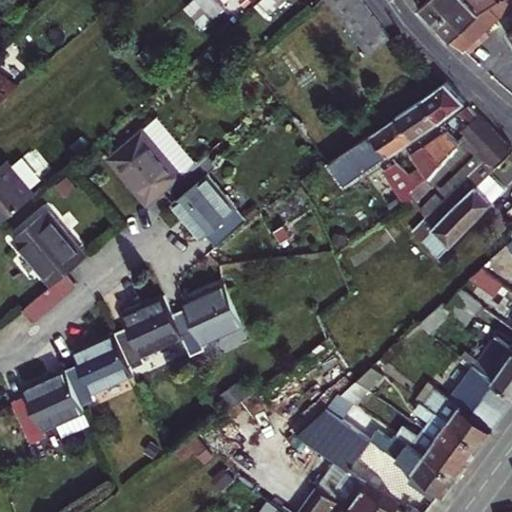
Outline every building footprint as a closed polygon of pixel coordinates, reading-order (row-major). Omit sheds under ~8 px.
[(194,0),(187,6),(204,26),(227,6),(223,2),(221,0),(194,0)] [(261,0),(257,4),(267,16),(284,0),(261,0)] [(362,0),(328,0),(334,8),(368,55),(390,38),(380,23),(362,0)] [(428,0),(419,8),(429,19),(435,25),(461,0),(428,0)] [(489,8),(497,3),(495,0),(461,0),(435,25),(445,35),(451,41),(480,14),(489,8)] [(511,0),(502,0),(497,3),(489,8),(500,18),(511,11),(511,0)] [(480,14),(451,41),(465,51),(468,48),(487,30),(500,18),(489,8),(480,14)] [(175,23),(182,32),(194,22),(186,13),(175,23)] [(491,34),(487,30),(468,48),(472,52),(491,34)] [(0,101),(17,87),(0,76),(0,101)] [(454,109),(466,101),(446,81),(421,99),(439,120),(454,109)] [(93,91),(102,101),(109,95),(101,85),(93,91)] [(425,130),(439,120),(421,99),(396,116),(414,138),(425,130)] [(490,174),(511,152),(511,149),(495,132),(478,115),(471,122),(463,130),(467,134),(480,149),(480,150),(482,155),(484,159),(426,217),(412,229),(439,256),(492,203),(476,187),(490,174)] [(371,134),(389,155),(402,146),(414,138),(396,116),(371,134)] [(463,139),(467,134),(463,130),(471,122),(465,116),(448,130),(455,138),(458,141),(463,139)] [(183,173),(195,163),(156,118),(144,128),(183,173)] [(167,188),(177,199),(206,174),(216,166),(206,154),(195,163),(183,173),(144,128),(108,159),(147,204),(157,196),(167,188)] [(451,152),(455,147),(459,143),(458,141),(455,138),(448,130),(447,129),(423,147),(440,164),(451,152)] [(328,163),(346,184),(368,169),(389,155),(371,134),(328,163)] [(468,149),(474,155),(420,208),(426,217),(484,159),(482,155),(480,150),(480,149),(467,134),(463,139),(458,141),(459,143),(468,149)] [(416,202),(440,178),(468,149),(459,143),(455,147),(451,152),(440,164),(436,169),(418,184),(409,192),(413,197),(416,202)] [(419,168),(410,174),(418,184),(436,169),(440,164),(423,147),(410,156),(419,168)] [(0,222),(0,223),(35,193),(8,160),(0,166),(0,222)] [(385,170),(405,202),(413,197),(409,192),(418,184),(410,174),(397,162),(385,170)] [(207,234),(217,246),(247,220),(206,174),(177,199),(172,203),(188,221),(202,238),(207,234)] [(492,203),(506,189),(497,181),(490,174),(476,187),(492,203)] [(248,219),(259,209),(254,203),(242,213),(248,219)] [(23,309),(33,321),(76,284),(67,273),(76,265),(87,256),(47,210),(13,240),(52,285),(23,309)] [(274,231),(281,243),(292,236),(285,223),(274,231)] [(501,269),(511,258),(511,240),(491,260),(501,269)] [(511,308),(507,315),(511,319),(511,289),(482,268),(460,287),(452,298),(474,313),(482,303),(469,293),(477,281),(490,291),(497,296),(500,290),(507,295),(511,298),(511,301),(509,305),(511,307),(511,308)] [(477,281),(469,293),(482,303),(490,291),(477,281)] [(185,301),(187,307),(173,314),(184,337),(192,354),(206,348),(203,342),(244,324),(226,282),(197,296),(185,301)] [(132,368),(147,362),(143,355),(184,337),(173,314),(165,295),(141,306),(125,314),(130,325),(116,331),(132,368)] [(498,309),(507,315),(511,308),(511,307),(509,305),(511,301),(511,298),(507,295),(498,309)] [(451,313),(467,324),(474,313),(452,298),(447,305),(444,303),(419,324),(430,332),(451,313)] [(134,373),(132,368),(116,331),(93,342),(75,350),(80,363),(66,369),(82,405),(96,399),(93,392),(134,373)] [(475,365),(511,391),(511,347),(496,337),(479,360),(475,365)] [(475,365),(479,360),(466,350),(462,355),(475,365)] [(492,432),(506,413),(511,403),(511,391),(475,365),(463,382),(452,397),(438,387),(425,404),(482,446),(492,432)] [(370,388),(370,389),(385,375),(373,366),(358,379),(370,388)] [(14,400),(33,442),(48,435),(45,428),(57,423),(85,411),(82,405),(66,369),(42,380),(26,387),(28,393),(14,400)] [(355,402),(358,404),(370,388),(358,379),(357,381),(343,393),(355,402)] [(422,402),(425,404),(438,387),(430,382),(418,399),(422,402)] [(372,440),(371,439),(342,418),(355,402),(343,393),(297,434),(325,454),(336,461),(350,471),(353,466),(372,440)] [(424,428),(470,462),(476,454),(482,446),(425,404),(422,402),(416,410),(430,420),(424,428)] [(57,423),(63,437),(91,424),(85,411),(57,423)] [(401,436),(458,478),(464,470),(470,462),(424,428),(419,435),(404,424),(397,433),(401,436)] [(372,440),(389,452),(396,442),(378,428),(371,439),(372,440)] [(285,439),(318,463),(325,454),(297,434),(292,430),(285,439)] [(389,452),(397,460),(442,492),(446,495),(452,487),(458,478),(401,436),(396,442),(389,452)] [(406,511),(358,477),(350,471),(336,461),(303,506),(299,511),(406,511)] [(362,472),(353,466),(350,471),(358,477),(362,472)] [(251,468),(243,480),(285,511),(286,511),(294,511),(300,504),(251,468)]
